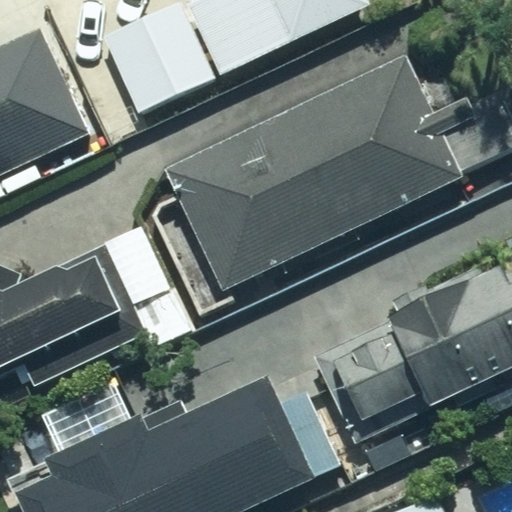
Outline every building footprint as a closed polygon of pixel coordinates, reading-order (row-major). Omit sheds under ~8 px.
[(139,0),(147,17),(102,37),(137,118),(367,17),(359,0),(139,0)] [(0,49),(0,179),(87,141),(39,32),(0,49)] [(456,182),(511,156),(511,122),(507,111),(479,124),(468,100),(428,118),(404,65),(160,174),(216,299),(460,190),(456,182)] [(110,253),(0,303),(0,405),(149,337),(110,253)] [(344,436),(413,404),(421,419),(511,376),(511,264),(308,359),(344,436)] [(184,427),(176,411),(0,497),(0,502),(4,511),(252,511),(302,488),(255,392),(184,427)]
